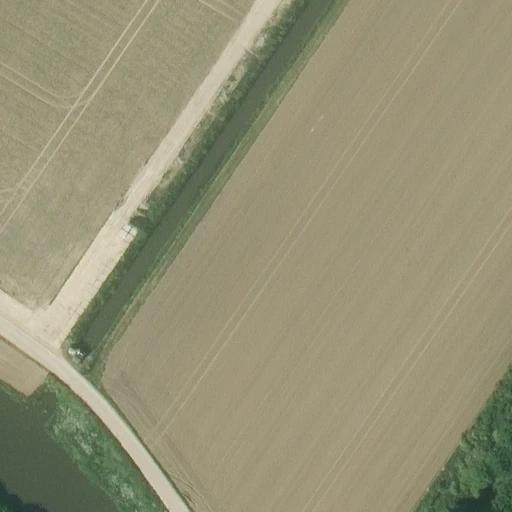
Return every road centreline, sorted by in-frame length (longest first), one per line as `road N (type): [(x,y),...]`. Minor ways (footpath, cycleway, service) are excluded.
road 1 (unclassified): [(0,326),(94,400),(178,511)]
road 2 (track): [(511,396),(431,511)]
